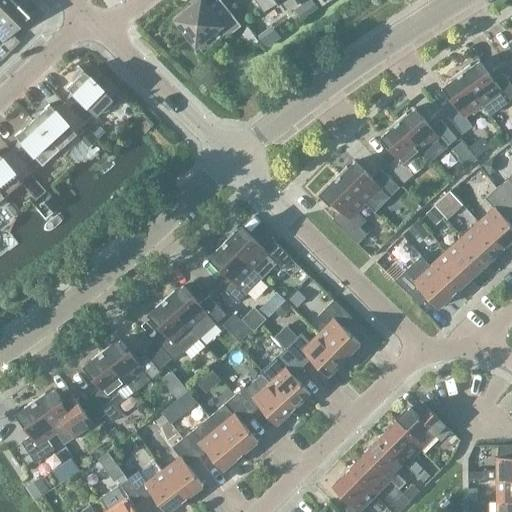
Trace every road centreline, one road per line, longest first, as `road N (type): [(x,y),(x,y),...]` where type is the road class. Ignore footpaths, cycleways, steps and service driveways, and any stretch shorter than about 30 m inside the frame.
road 1 (residential): [(0,358),(101,283),(232,161)]
road 2 (residential): [(232,161),(347,67),(450,0)]
road 3 (residential): [(419,353),(232,161)]
road 4 (residential): [(240,511),(419,353)]
road 5 (residential): [(232,161),(99,33)]
road 6 (residential): [(99,33),(0,110)]
